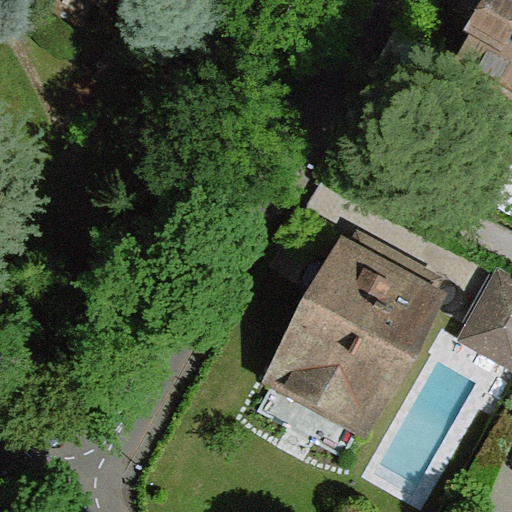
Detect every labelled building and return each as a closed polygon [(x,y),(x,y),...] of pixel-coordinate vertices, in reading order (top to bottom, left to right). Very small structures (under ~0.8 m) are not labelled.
[(511,0),(506,0),(468,64),(511,88),(511,0)] [(372,242),(364,257),(431,296),(441,280),(372,242)] [(364,257),(349,250),(278,381),(361,426),(435,298),(431,296),(364,257)] [(511,279),(501,274),(484,304),(511,320),(511,279)] [(511,372),(511,320),(484,304),(461,345),(511,372)]
